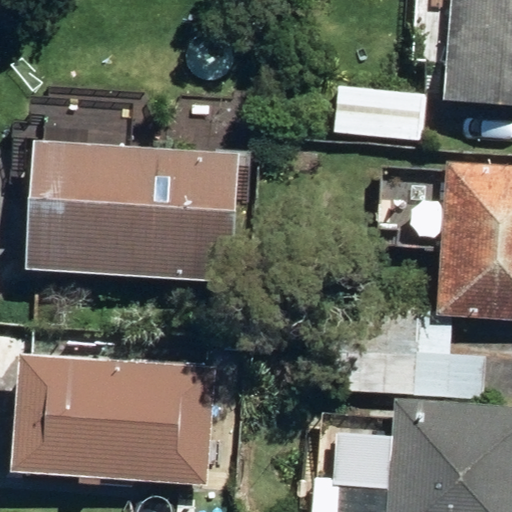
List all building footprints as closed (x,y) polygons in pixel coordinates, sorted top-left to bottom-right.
[(511,0),(454,0),(447,104),(511,108),(511,0)] [(335,137),(420,143),(423,97),(338,90),(335,137)] [(26,274),(231,288),(239,162),(34,150),(26,274)] [(333,307),(328,395),(449,403),(452,361),(454,324),(511,327),(511,174),(446,170),(436,315),(333,307)] [(14,476),(207,490),(215,375),(22,361),(14,476)] [(511,511),(511,410),(399,403),(397,442),(345,438),(343,481),(318,479),(316,511),(511,511)]
